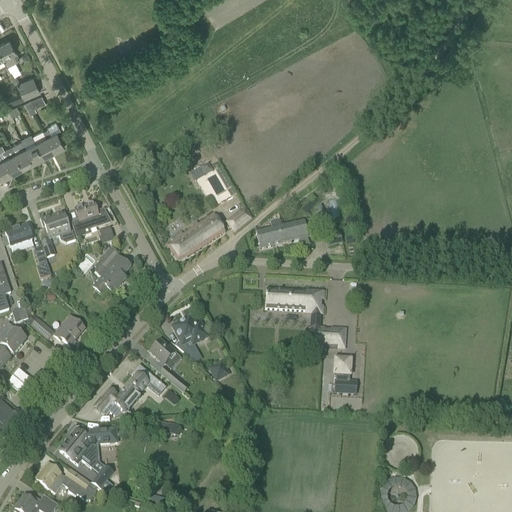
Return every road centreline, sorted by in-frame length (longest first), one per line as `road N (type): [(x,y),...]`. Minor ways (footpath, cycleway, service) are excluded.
road 1 (track): [(472,0),(406,97),(280,201)]
road 2 (residential): [(0,485),(169,292)]
road 3 (unclassified): [(100,171),(15,4)]
road 4 (residential): [(218,261),(380,269)]
road 5 (unclassified): [(169,292),(100,171)]
road 6 (unclassified): [(511,271),(380,269)]
